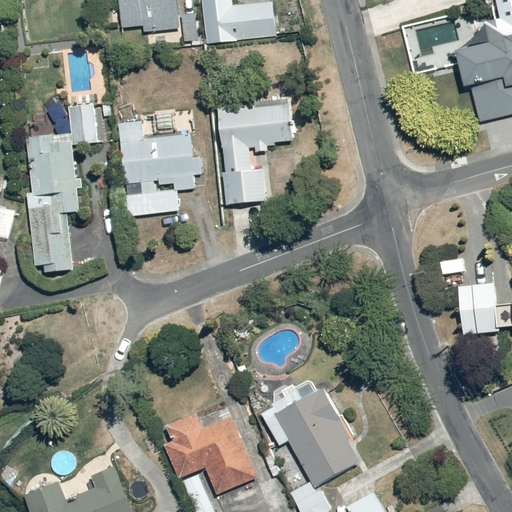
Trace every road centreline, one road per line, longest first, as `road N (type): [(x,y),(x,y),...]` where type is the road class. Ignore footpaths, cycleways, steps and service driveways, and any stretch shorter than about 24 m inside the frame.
road 1 (residential): [(389,209),(429,355),(505,511)]
road 2 (residential): [(145,308),(389,209)]
road 3 (residential): [(337,0),(389,209)]
road 4 (residential): [(389,209),(405,197),(511,167)]
